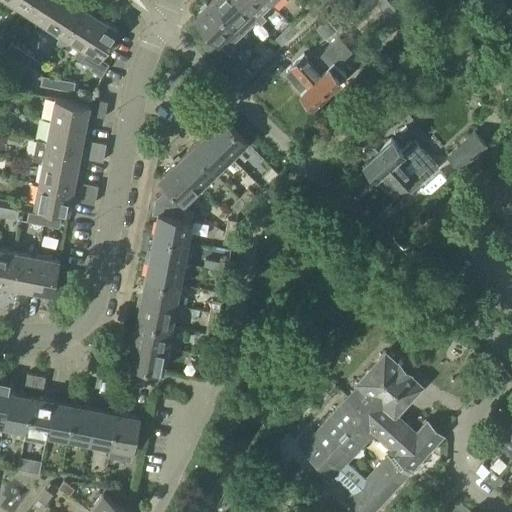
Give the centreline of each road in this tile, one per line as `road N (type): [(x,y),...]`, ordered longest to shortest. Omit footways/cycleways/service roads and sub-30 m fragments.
road 1 (residential): [(71,339),(98,315),(137,78),(173,0)]
road 2 (residential): [(220,387),(85,365),(71,339)]
road 3 (residential): [(510,511),(454,460),(511,390)]
